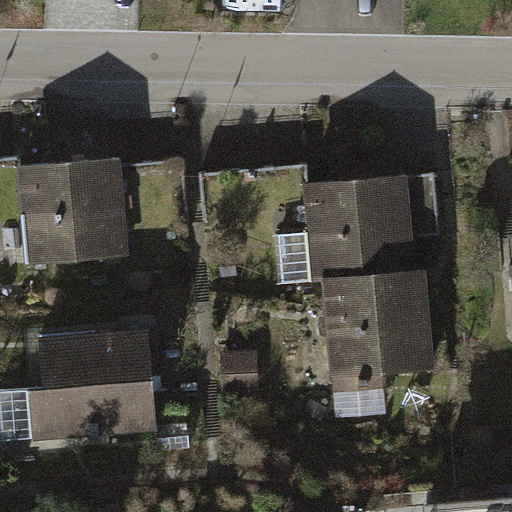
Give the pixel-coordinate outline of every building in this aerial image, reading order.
[(6,226),(8,268),(134,262),(130,163),(25,167),(27,225),(6,226)] [(281,238),(284,281),(331,278),(427,272),(425,243),(445,242),(442,179),(314,187),(317,236),(281,238)] [(427,272),(331,278),(338,386),(445,379),(438,272),(427,272)] [(141,326),(36,330),(38,388),(6,390),(8,440),(168,432),(164,334),(141,335),(141,326)] [(261,351),(225,353),(227,395),(263,393),(261,351)] [(511,511),(511,500),(511,485),(432,492),(433,511),(511,511)]
